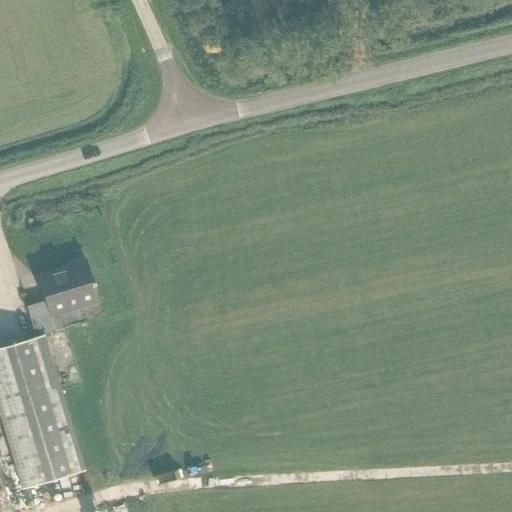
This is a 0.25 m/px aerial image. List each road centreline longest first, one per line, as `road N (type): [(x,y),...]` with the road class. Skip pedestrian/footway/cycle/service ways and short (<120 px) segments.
road 1 (tertiary): [(188,126),(511,51)]
road 2 (tertiary): [(0,181),(188,126)]
road 3 (unclassified): [(188,126),(138,0)]
